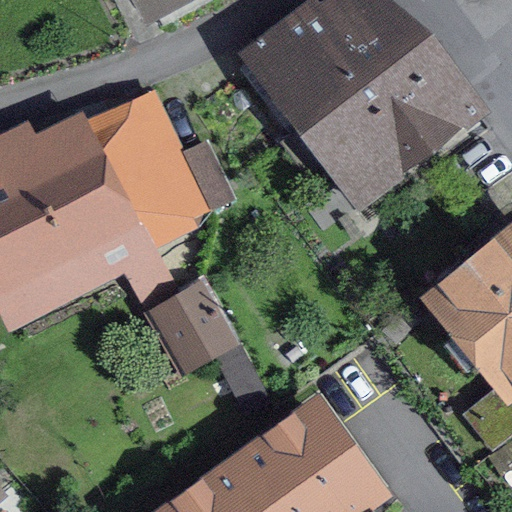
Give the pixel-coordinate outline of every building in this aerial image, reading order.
[(133,0),(148,27),(198,0),(133,0)] [(303,136),(436,33),(393,0),(326,0),(322,2),(319,0),(311,0),(240,55),(303,136)] [(495,110),(436,33),(303,136),(362,213),(495,110)] [(184,151),(155,90),(88,121),(82,111),(35,136),(26,121),(0,134),(0,244),(103,189),(184,151)] [(184,151),(103,189),(0,244),(0,309),(15,337),(128,276),(162,257),(159,252),(218,225),(212,211),(236,200),(208,140),(184,151)] [(511,215),(416,295),(492,387),(460,414),(490,450),(511,432),(511,215)] [(162,257),(128,276),(184,379),(216,362),(242,411),(269,397),(205,280),(181,293),(162,257)] [(362,511),(370,507),(389,493),(315,389),(138,511),(362,511)] [(21,511),(0,487),(0,511),(21,511)]
